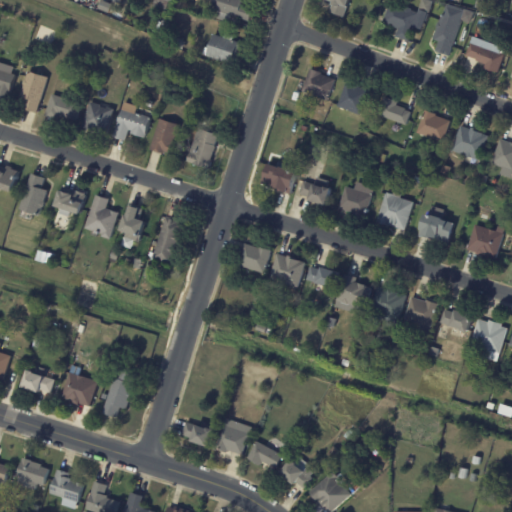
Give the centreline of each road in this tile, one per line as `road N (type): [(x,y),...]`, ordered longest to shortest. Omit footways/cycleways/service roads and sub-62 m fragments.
road 1 (residential): [(0,130),(511,294)]
road 2 (tertiary): [(292,0),(143,462)]
road 3 (tertiary): [(0,415),(209,482),(267,511)]
road 4 (residential): [(285,26),(511,110)]
